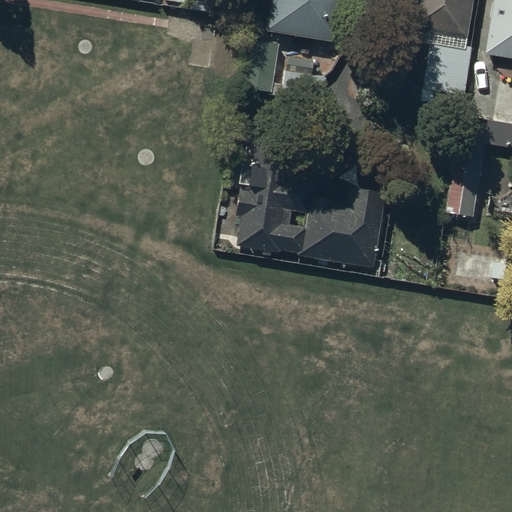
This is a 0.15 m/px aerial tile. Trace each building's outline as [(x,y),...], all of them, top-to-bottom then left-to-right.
[(334,38),(340,0),(267,0),(264,27),(334,38)] [(461,33),(466,0),(414,0),(410,25),(461,33)] [(511,0),(493,0),(485,50),(511,53),(511,0)] [(276,44),(249,39),(242,77),(269,82),(276,44)] [(325,77),(284,71),(280,94),(322,100),(325,77)] [(485,124),(459,119),(444,210),(469,215),(485,124)] [(300,208),(303,187),(274,182),(277,167),(249,163),(245,188),(239,187),(235,212),(240,212),(235,241),(294,250),(297,229),(274,226),(278,205),(300,208)] [(345,204),(311,199),(303,250),(367,259),(377,192),(348,187),(345,204)]
